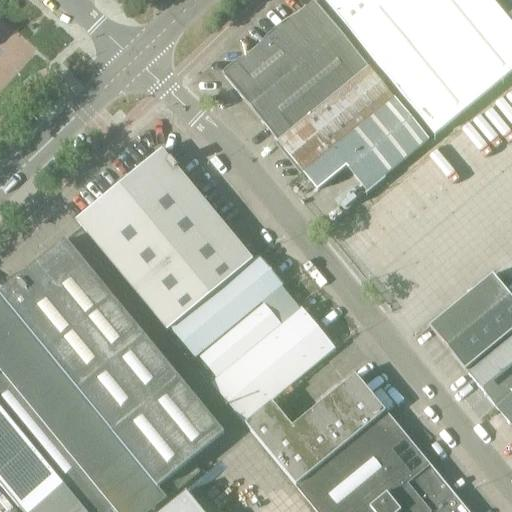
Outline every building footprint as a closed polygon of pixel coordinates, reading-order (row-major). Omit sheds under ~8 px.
[(322,0),(347,29),(435,136),(511,73),(511,26),(490,0),(322,0)] [(224,76),(278,143),(369,69),(314,3),(224,76)] [(278,143),(282,147),(304,174),(394,100),(369,69),(278,143)] [(429,142),(394,100),(304,174),(318,191),(347,168),(367,193),(429,142)] [(162,152),(129,179),(77,221),(167,331),(252,261),(176,169),(178,168),(171,161),(170,162),(162,152)] [(66,241),(0,295),(0,296),(168,500),(201,473),(191,461),(224,434),(66,241)] [(282,286),(260,259),(259,258),(172,330),(195,358),(282,286)] [(430,328),(438,337),(465,371),(511,331),(511,299),(492,275),(430,328)] [(0,485),(22,511),(152,511),(168,500),(0,296),(0,485)] [(201,359),(217,378),(279,326),(263,307),(201,359)] [(245,425),(272,402),(335,351),(301,310),(211,384),(245,425)] [(496,408),(511,394),(511,339),(469,375),(496,408)] [(329,398),(359,435),(386,413),(386,412),(355,375),(329,398)] [(511,394),(496,408),(511,427),(511,394)] [(310,413),(341,450),(359,435),(329,398),(310,413)] [(245,425),(296,487),(323,465),(292,428),(293,428),(272,402),(245,425)] [(292,428),(323,465),(341,450),(310,413),(293,428),(292,428)] [(323,465),(296,487),(315,511),(467,511),(386,413),(359,435),(341,450),(323,465)] [(163,511),(201,511),(186,493),(163,511)]
